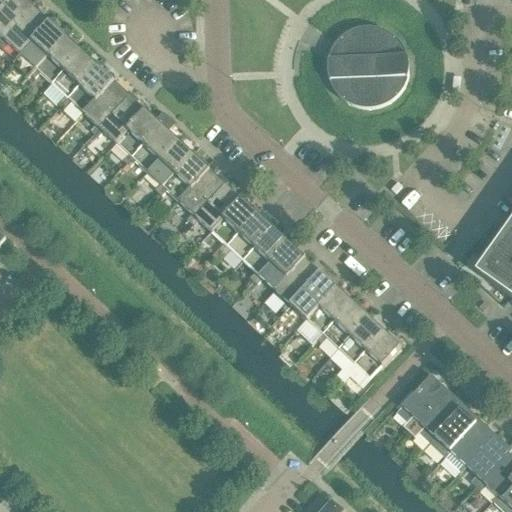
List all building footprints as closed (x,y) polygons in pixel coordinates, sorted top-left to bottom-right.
[(0,47),(35,11),(23,0),(14,0),(0,15),(0,38),(1,40),(0,40),(0,47)] [(0,0),(0,15),(14,0),(0,0)] [(20,58),(51,25),(35,11),(0,47),(0,49),(3,52),(8,46),(20,58)] [(31,78),(66,40),(51,25),(20,58),(33,69),(27,75),(31,78)] [(408,59),(405,53),(401,46),(396,40),(389,35),(381,32),(373,30),(365,30),(357,32),(349,35),(342,39),(336,46),(338,61),(329,60),(328,65),(328,70),(328,75),(329,80),(330,84),(339,83),(338,98),(345,104),(352,108),(360,111),(368,111),(376,111),(384,108),(391,104),(398,99),(403,93),(407,85),(409,79),(409,72),(409,66),(408,59)] [(52,87),(82,55),(66,40),(31,78),(35,81),(40,76),(52,87)] [(63,107),(98,69),(82,55),(52,87),(64,98),(59,104),(63,107)] [(84,117),(114,84),(98,69),(63,107),(66,111),(71,105),(84,117)] [(94,137),(129,98),(114,84),(84,117),(96,128),(91,134),(94,137)] [(116,146),(146,114),(129,98),(94,137),(98,140),(103,135),(116,146)] [(126,166),(162,128),(146,114),(116,146),(128,158),(123,163),(126,166)] [(148,176),(178,143),(162,128),(126,166),(130,170),(135,164),(148,176)] [(159,196),(194,158),(178,143),(148,176),(160,187),(155,192),(159,196)] [(179,205),(209,172),(194,158),(159,196),(162,199),(167,194),(179,205)] [(191,226),(226,188),(209,172),(179,205),(192,216),(186,222),(191,226)] [(211,235),(241,202),(226,188),(191,226),(194,229),(199,223),(211,235)] [(222,255),(257,217),(241,202),(211,235),(223,246),(218,252),(222,255)] [(243,264),(273,231),(257,217),(222,255),(225,258),(231,253),(243,264)] [(511,225),(499,244),(504,248),(491,266),(486,262),(476,276),(511,301),(511,225)] [(254,285),(289,246),(273,231),(243,264),(255,275),(250,281),(254,285)] [(275,293),(305,261),(289,246),(254,285),(257,288),(262,282),(275,293)] [(285,314),(321,276),(305,261),(275,293),(287,305),(282,310),(285,314)] [(307,323),(337,291),(321,276),(285,314),(289,317),(294,312),(307,323)] [(318,344),(353,306),(337,291),(307,323),(319,335),(314,340),(318,344)] [(338,353),(369,320),(353,306),(318,344),(321,347),(326,341),(338,353)] [(349,373),(384,335),(369,320),(338,353),(351,364),(345,369),(349,373)] [(371,383),(401,350),(384,335),(349,373),(353,376),(358,371),(371,383)] [(410,436),(448,394),(432,379),(397,416),(407,426),(404,430),(410,436)] [(429,446),(464,409),(448,394),(410,436),(416,441),(419,437),(429,446)] [(445,461),(480,423),(464,409),(429,446),(439,455),(445,461)] [(467,469),(496,438),(480,423),(445,461),(461,476),(467,469)] [(477,491),(511,453),(496,438),(467,469),(477,479),(471,485),(477,491)] [(498,499),(511,483),(511,453),(477,491),(483,496),(489,490),(498,499)] [(493,505),(500,511),(511,511),(511,483),(498,499),(499,499),(493,505)]
